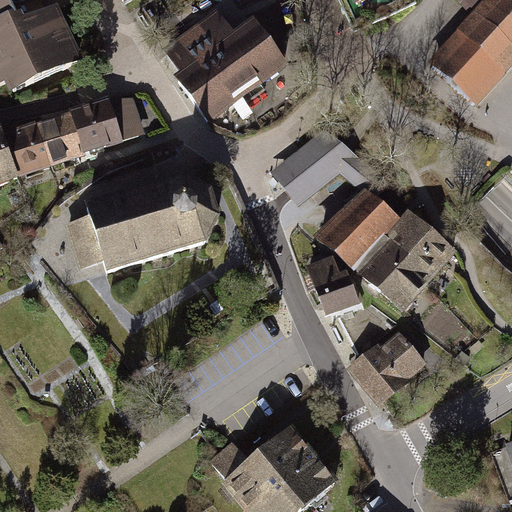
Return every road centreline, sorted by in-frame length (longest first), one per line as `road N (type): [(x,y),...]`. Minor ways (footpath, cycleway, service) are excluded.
road 1 (residential): [(103,0),(194,137),(248,166),(299,305),(379,457)]
road 2 (tertiary): [(294,0),(484,199)]
road 3 (residential): [(511,379),(379,457)]
